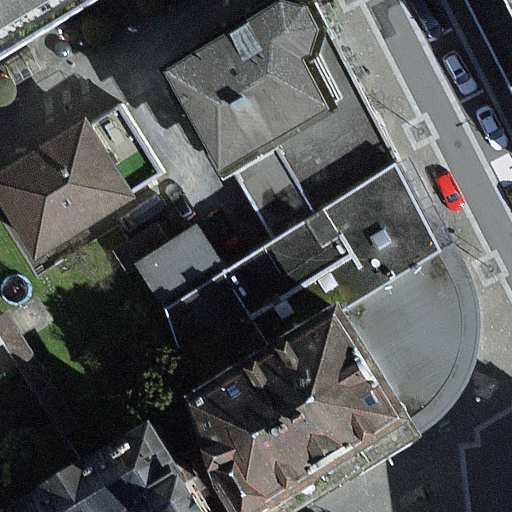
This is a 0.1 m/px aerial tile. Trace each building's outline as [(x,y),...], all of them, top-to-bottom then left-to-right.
[(0,0),(0,50),(93,0),(0,0)] [(326,0),(278,0),(179,58),(243,167),(361,98),(327,41),(344,31),(326,0)] [(511,0),(482,0),(496,26),(511,57),(511,0)] [(400,164),(361,98),(243,167),(232,174),(271,240),(400,164)] [(122,102),(96,118),(0,177),(0,206),(36,264),(143,197),(138,188),(165,171),(122,102)] [(355,302),(441,252),(448,247),(400,164),(271,240),(224,267),(200,226),(136,264),(162,307),(209,387),(355,302)] [(449,263),(441,252),(355,302),(419,410),(421,409),(437,395),(451,376),(463,349),(466,326),(466,312),(463,295),(457,277),(449,263)] [(419,410),(355,302),(209,387),(193,396),(259,509),(421,414),(419,410)] [(178,477),(152,430),(5,511),(220,511),(196,467),(178,477)]
